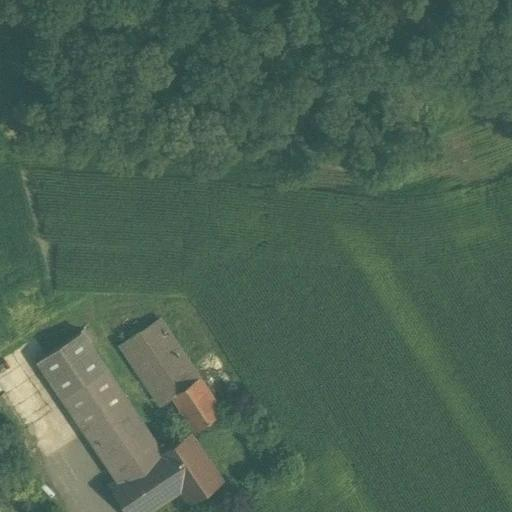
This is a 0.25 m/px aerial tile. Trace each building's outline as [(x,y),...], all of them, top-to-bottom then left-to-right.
[(24,292),(15,293),(7,297),(2,305),(0,310),(0,318),(1,322),(5,330),(12,335),(21,338),(30,336),(38,332),(43,324),(45,316),(44,307),(39,299),(32,294),(24,292)] [(158,318),(120,344),(160,404),(172,396),(194,430),(221,412),(158,318)] [(62,397),(105,368),(80,331),(37,360),(61,397),(62,397)] [(62,397),(117,480),(160,451),(105,368),(62,397)] [(117,480),(109,485),(126,511),(146,511),(182,489),(189,499),(219,480),(188,433),(160,451),(117,480)]
